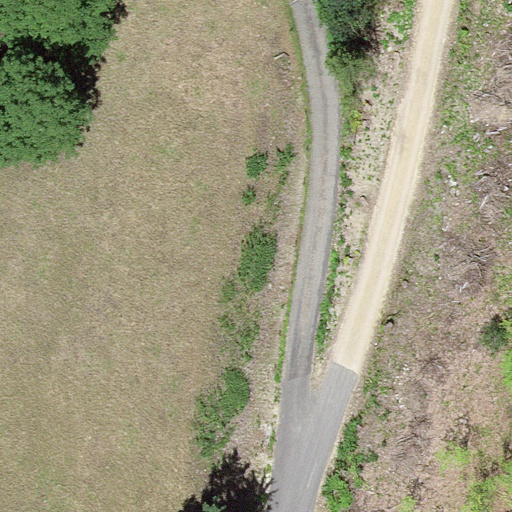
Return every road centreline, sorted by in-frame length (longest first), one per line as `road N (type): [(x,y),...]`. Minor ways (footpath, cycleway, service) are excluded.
road 1 (track): [(313,511),(386,235),(435,0)]
road 2 (track): [(386,235),(320,0)]
